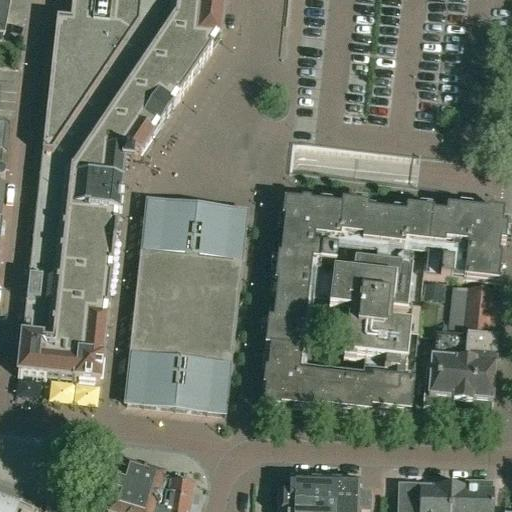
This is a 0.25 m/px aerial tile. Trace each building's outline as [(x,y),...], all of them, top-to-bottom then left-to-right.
[(0,0),(0,46),(1,47),(3,38),(4,38),(10,0),(0,0)] [(219,0),(72,0),(70,24),(56,22),(56,26),(25,306),(25,311),(22,341),(17,382),(98,391),(98,387),(106,284),(114,170),(129,168),(176,99),(217,42),(219,0)] [(0,220),(0,221),(4,189),(0,188),(0,183),(1,184),(2,183),(3,182),(4,181),(4,180),(5,179),(5,177),(3,175),(1,174),(0,173),(2,153),(7,154),(9,131),(0,130),(0,220)] [(246,218),(147,207),(125,409),(224,420),(246,218)] [(352,243),(355,217),(343,216),(343,215),(285,209),(263,409),(369,421),(369,417),(393,419),(409,421),(414,388),(402,387),(403,380),(404,371),(405,371),(410,334),(400,333),(402,318),(406,318),(411,273),(354,266),(352,281),(332,279),(332,281),(322,280),(323,270),(337,272),(340,242),(352,243)] [(427,257),(424,282),(494,290),(502,219),(486,217),(486,222),(445,217),(445,222),(405,217),(405,223),(355,217),(352,243),(362,244),(361,250),(427,257)] [(448,339),(433,337),(432,339),(433,339),(430,375),(426,375),(422,410),(490,416),(497,342),(488,341),(492,297),(468,295),(452,294),(448,339)] [(189,511),(192,490),(170,487),(169,490),(162,488),(163,484),(155,481),(122,471),(112,505),(109,511),(189,511)] [(360,488),(288,486),(288,499),(277,499),(276,511),(370,511),(371,502),(360,502),(360,488)]
